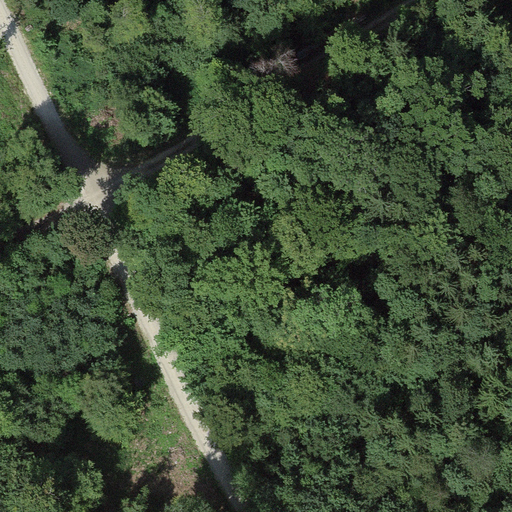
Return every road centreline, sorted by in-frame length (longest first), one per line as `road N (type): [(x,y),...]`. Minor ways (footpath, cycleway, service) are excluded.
road 1 (track): [(245,511),(0,12)]
road 2 (track): [(426,0),(94,205),(0,243)]
